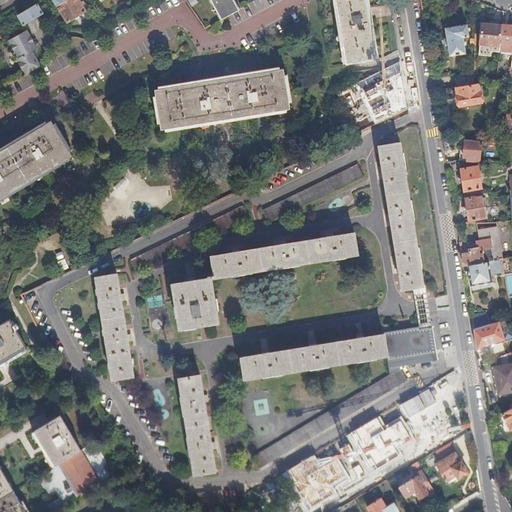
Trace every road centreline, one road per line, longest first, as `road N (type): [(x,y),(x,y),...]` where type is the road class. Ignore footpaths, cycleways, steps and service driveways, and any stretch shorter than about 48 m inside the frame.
road 1 (tertiary): [(488,491),(423,97)]
road 2 (residential): [(299,0),(229,40),(206,43),(185,17),(172,16),(0,114)]
